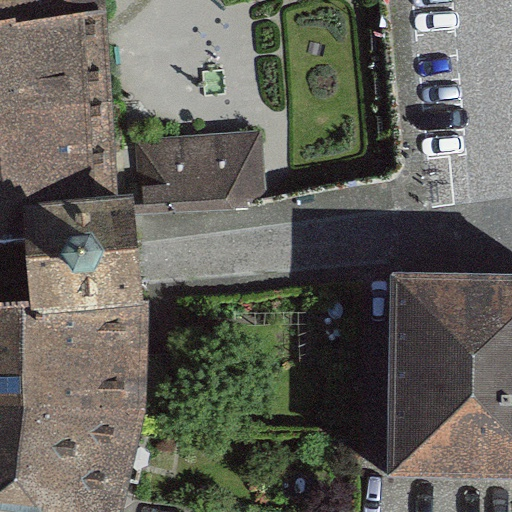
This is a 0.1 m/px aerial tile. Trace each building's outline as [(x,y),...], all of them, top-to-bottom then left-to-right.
[(0,0),(0,33),(15,31),(16,37),(94,28),(92,0),(0,0)] [(108,207),(94,28),(16,37),(15,31),(0,33),(0,248),(34,247),(31,212),(108,207)] [(254,137),(147,145),(152,207),(259,198),(254,137)] [(132,205),(108,207),(31,212),(34,247),(35,274),(38,303),(38,313),(139,306),(136,266),(132,205)] [(511,281),(398,280),(391,478),(511,480),(511,281)] [(38,303),(0,304),(0,413),(33,418),(38,430),(132,437),(139,306),(38,313),(38,303)] [(33,418),(0,413),(0,505),(66,511),(115,511),(132,437),(38,430),(33,418)]
